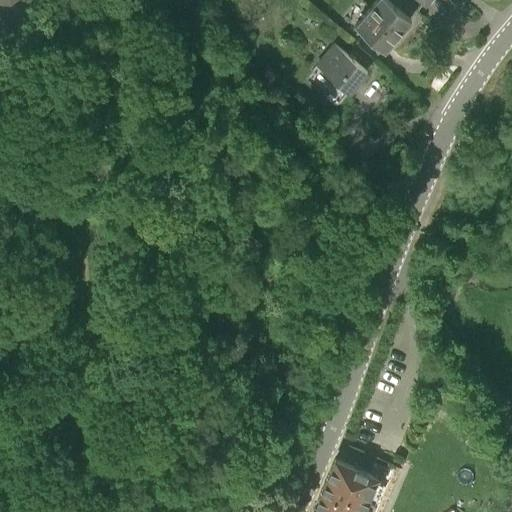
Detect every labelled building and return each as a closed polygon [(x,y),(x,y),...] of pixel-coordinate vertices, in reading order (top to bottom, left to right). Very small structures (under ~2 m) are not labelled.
[(382,47),(385,50),(411,18),(388,0),(378,0),(364,18),(357,27),(366,35),(382,47)] [(351,35),(357,27),(364,18),(352,9),(339,26),(351,35)] [(382,47),(366,35),(356,47),(373,60),(382,47)] [(318,65),(349,91),(366,71),(334,45),(318,65)] [(329,511),(377,511),(390,482),(341,461),(320,508),(329,511)]
